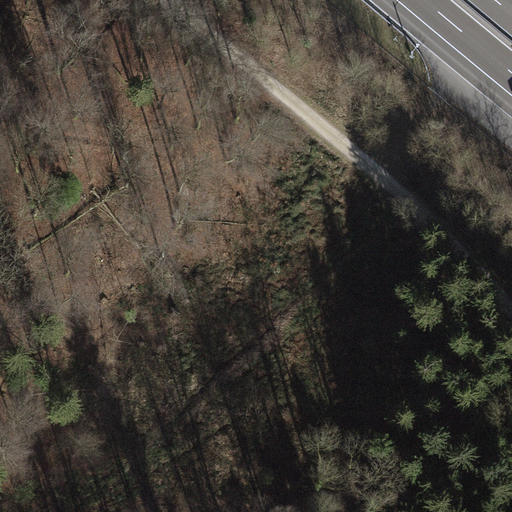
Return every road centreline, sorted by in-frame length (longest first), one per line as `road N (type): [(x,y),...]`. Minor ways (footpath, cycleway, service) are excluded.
road 1 (track): [(170,0),(419,209),(511,307)]
road 2 (motorway): [(411,0),(511,83)]
